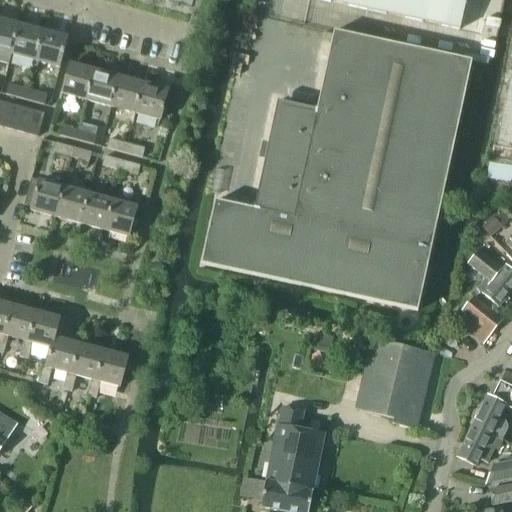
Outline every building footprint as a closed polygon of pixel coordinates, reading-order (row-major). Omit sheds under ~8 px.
[(317,0),(366,10),(367,0),(317,0)] [(367,0),(366,10),(402,18),(406,0),(367,0)] [(406,0),(402,18),(458,30),(464,0),(406,0)] [(0,20),(0,62),(8,65),(11,55),(19,26),(0,20)] [(19,26),(11,55),(35,62),(43,32),(19,26)] [(43,32),(35,62),(59,68),(67,38),(43,32)] [(253,210),(214,201),(200,265),(417,312),(470,61),(332,32),(315,110),(276,102),(253,210)] [(61,96),(87,103),(95,71),(70,65),(61,96)] [(511,70),(511,71),(496,147),(492,146),(489,166),(511,169),(511,70)] [(95,71),(87,103),(111,109),(119,78),(95,71)] [(119,78),(111,109),(134,115),(135,113),(143,84),(119,78)] [(8,84),(5,94),(24,99),(27,89),(8,84)] [(135,113),(134,115),(160,122),(168,91),(143,84),(135,113)] [(27,89),(24,99),(44,104),(46,94),(27,89)] [(6,113),(1,130),(13,133),(18,113),(19,109),(8,106),(6,113)] [(18,113),(13,133),(24,136),(30,113),(30,112),(19,109),(18,113)] [(30,113),(24,136),(36,139),(42,115),(30,112),(30,113)] [(57,136),(77,141),(79,132),(60,126),(57,136)] [(79,132),(77,141),(93,145),(95,136),(79,132)] [(108,139),(105,148),(124,153),(126,144),(108,139)] [(53,153),(72,158),(75,149),(56,143),(53,153)] [(126,144),(124,153),(142,158),(144,149),(126,144)] [(75,149),(72,158),(88,162),(91,153),(75,149)] [(101,166),(119,171),(122,161),(104,156),(101,166)] [(122,161),(119,171),(137,176),(140,166),(122,161)] [(30,213),(56,219),(63,193),(37,186),(30,213)] [(63,193),(56,219),(80,226),(87,199),(63,193)] [(87,199),(80,226),(104,232),(111,205),(87,199)] [(111,205),(104,232),(128,238),(135,212),(111,205)] [(493,217),(480,228),(490,238),(501,227),(493,217)] [(511,253),(511,234),(502,243),(511,253)] [(475,289),(477,290),(481,294),(480,296),(495,309),(511,289),(511,276),(503,268),(499,272),(476,252),(465,266),(482,280),(475,289)] [(468,340),(487,319),(459,295),(448,307),(452,310),(444,319),(468,340)] [(0,335),(3,336),(11,307),(0,304),(0,335)] [(3,336),(0,335),(0,353),(2,354),(6,337),(22,341),(27,343),(35,314),(11,307),(3,336)] [(27,343),(22,341),(18,358),(27,360),(32,344),(51,349),(54,339),(59,320),(35,314),(27,343)] [(52,370),(66,374),(71,375),(79,346),(54,339),(51,349),(46,369),(41,367),(36,384),(47,387),(52,370)] [(367,356),(354,410),(392,420),(397,402),(398,402),(412,350),(371,340),(367,356)] [(71,375),(66,374),(62,391),(71,393),(75,377),(90,380),(95,382),(103,352),(79,346),(71,375)] [(392,420),(391,425),(414,431),(429,371),(433,355),(412,350),(398,402),(397,402),(392,420)] [(95,382),(90,380),(85,397),(95,400),(100,384),(119,389),(127,359),(103,352),(95,382)] [(484,397),(469,427),(481,433),(487,437),(488,436),(499,441),(506,426),(504,421),(497,418),(502,406),(510,411),(511,407),(511,389),(498,383),(496,386),(489,399),(486,397),(484,397)] [(273,407),(258,482),(305,491),(317,434),(292,430),(296,411),(273,407)] [(0,449),(11,433),(17,425),(0,414),(0,449)] [(469,427),(454,458),(472,467),(476,460),(484,464),(491,449),(494,451),(499,441),(488,436),(487,437),(481,433),(469,427)] [(511,462),(491,467),(483,485),(511,479),(511,462)] [(238,499),(240,499),(255,502),(257,486),(264,487),(260,508),(279,511),(306,511),(305,491),(258,482),(241,479),(238,499)] [(491,506),(511,501),(511,494),(510,486),(488,490),(491,506)] [(5,499),(20,511),(24,511),(30,506),(12,491),(5,499)]
